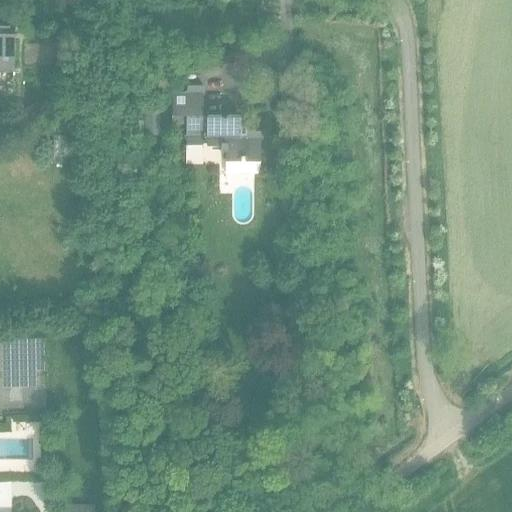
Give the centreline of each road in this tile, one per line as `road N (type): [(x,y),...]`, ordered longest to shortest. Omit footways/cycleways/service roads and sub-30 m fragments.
road 1 (unclassified): [(460,428),(423,376),(401,46),(364,0)]
road 2 (unclassified): [(341,511),(460,428)]
